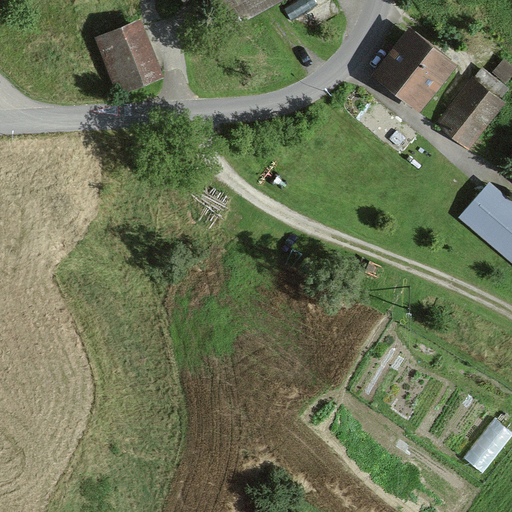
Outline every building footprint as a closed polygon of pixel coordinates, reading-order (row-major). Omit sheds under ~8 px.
[(185,0),(195,17),(218,5),(232,32),(295,0),(185,0)] [(144,26),(107,40),(127,95),(164,81),(144,26)] [(469,68),(431,35),(388,85),(426,117),(469,68)] [(509,107),(484,86),(447,128),(472,149),(509,107)] [(511,202),(495,188),(466,222),(511,262),(511,202)]
